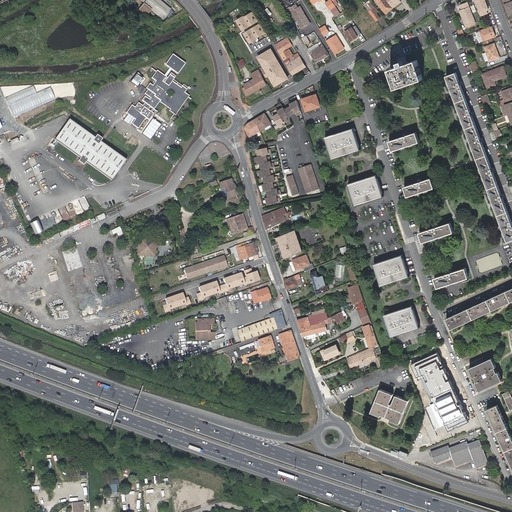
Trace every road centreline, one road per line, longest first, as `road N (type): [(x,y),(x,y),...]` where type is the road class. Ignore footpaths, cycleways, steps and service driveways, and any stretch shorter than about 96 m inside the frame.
road 1 (residential): [(350,58),(435,315),(511,481)]
road 2 (motorway): [(0,371),(335,490)]
road 3 (motorway): [(459,511),(166,414)]
road 4 (residential): [(326,422),(229,132)]
road 5 (residential): [(511,203),(436,2)]
road 6 (motorway): [(166,414),(0,352)]
road 7 (tertiary): [(511,501),(346,442)]
road 8 (motorway): [(317,434),(283,439),(166,414)]
road 9 (residential): [(350,58),(236,119)]
